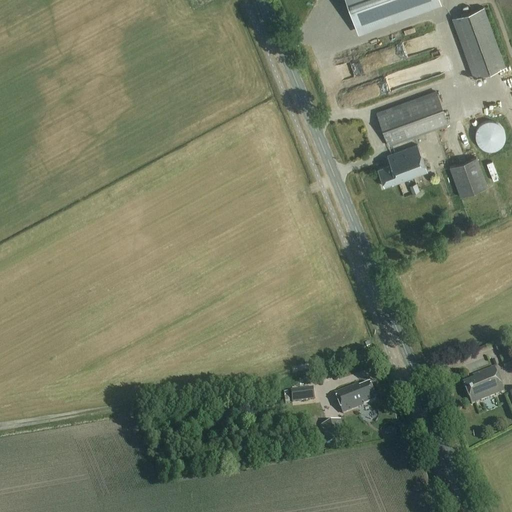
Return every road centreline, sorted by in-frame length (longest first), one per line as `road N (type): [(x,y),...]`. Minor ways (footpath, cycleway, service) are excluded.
road 1 (primary): [(470,511),(262,0)]
road 2 (track): [(402,345),(298,367),(261,384),(0,427)]
